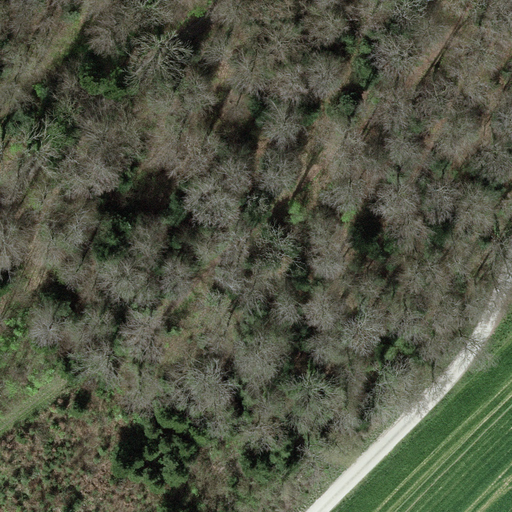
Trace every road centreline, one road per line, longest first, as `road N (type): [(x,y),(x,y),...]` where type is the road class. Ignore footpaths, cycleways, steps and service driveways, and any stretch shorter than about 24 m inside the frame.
road 1 (track): [(0,200),(236,0)]
road 2 (track): [(511,275),(467,350),(316,511)]
